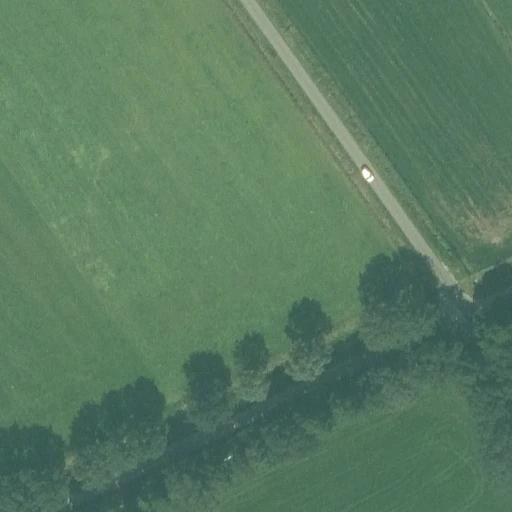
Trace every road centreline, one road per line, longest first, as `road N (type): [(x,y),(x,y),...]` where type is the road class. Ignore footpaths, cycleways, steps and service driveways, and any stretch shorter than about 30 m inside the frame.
road 1 (unclassified): [(51,511),(467,310)]
road 2 (unclassified): [(467,310),(245,0)]
